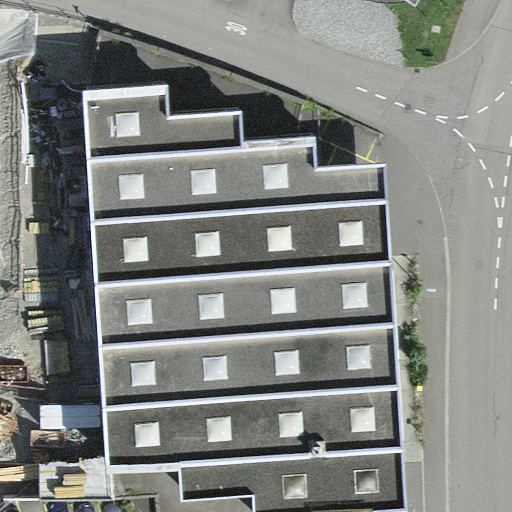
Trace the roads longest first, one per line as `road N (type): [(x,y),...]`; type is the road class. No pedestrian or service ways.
road 1 (residential): [(496,153),(266,50),(51,0)]
road 2 (tertiary): [(496,153),(495,511)]
